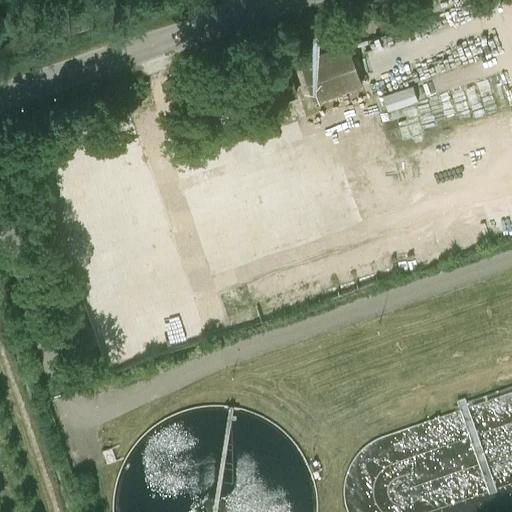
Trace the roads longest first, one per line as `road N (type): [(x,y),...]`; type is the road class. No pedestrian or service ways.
road 1 (unknown): [(511,256),(209,358),(119,403),(94,406),(75,403),(62,388),(0,202)]
road 2 (unclassified): [(0,96),(288,0)]
